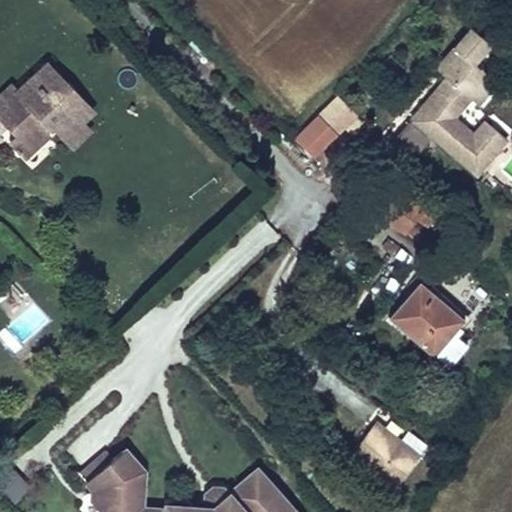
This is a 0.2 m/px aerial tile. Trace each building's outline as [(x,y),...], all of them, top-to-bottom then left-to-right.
[(468,27),(434,67),(446,78),(411,121),(475,174),(505,138),(483,120),(471,134),(451,117),(468,97),(480,106),(497,84),(470,61),(486,43),(468,27)] [(13,92),(0,104),(0,119),(32,154),(44,142),(54,133),(62,140),(81,122),(90,114),(42,65),(13,92)] [(312,160),(339,133),(348,141),(365,124),(335,94),(290,138),(312,160)] [(90,133),(81,122),(62,140),(72,150),(90,133)] [(406,123),(387,146),(393,151),(406,162),(425,139),(406,123)] [(422,211),(379,177),(360,199),(403,233),(422,211)] [(431,282),(417,270),(412,276),(417,280),(388,317),(432,354),(449,368),(469,345),(452,331),(457,323),(427,298),(432,292),(426,288),(431,282)] [(365,427),(342,457),(393,492),(423,451),(389,427),(381,439),(365,427)] [(295,511),(256,468),(234,487),(238,491),(232,496),(228,492),(227,493),(210,509),(209,511),(190,510),(190,505),(190,502),(186,500),(180,498),(174,498),(168,499),(164,501),(163,509),(141,507),(142,497),(135,496),(136,491),(143,484),(143,471),(124,449),(111,461),(87,483),(86,483),(92,490),(97,495),(101,491),(116,507),(111,511),(295,511)] [(81,476),(87,483),(111,461),(104,455),(81,476)] [(0,488),(12,502),(30,487),(15,469),(0,482),(0,488)] [(190,505),(190,510),(209,511),(210,509),(227,493),(222,487),(212,487),(204,493),(204,504),(206,506),(190,505)] [(234,487),(228,492),(232,496),(238,491),(234,487)] [(97,495),(92,490),(91,500),(101,511),(111,511),(116,507),(101,491),(97,495)]
